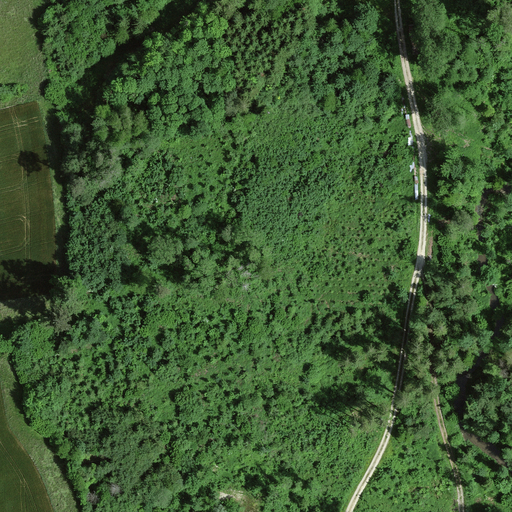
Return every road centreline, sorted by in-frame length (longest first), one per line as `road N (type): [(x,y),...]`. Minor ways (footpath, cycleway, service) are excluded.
road 1 (track): [(462,511),(433,373),(421,154),(396,0)]
road 2 (track): [(424,237),(391,423),(349,511)]
